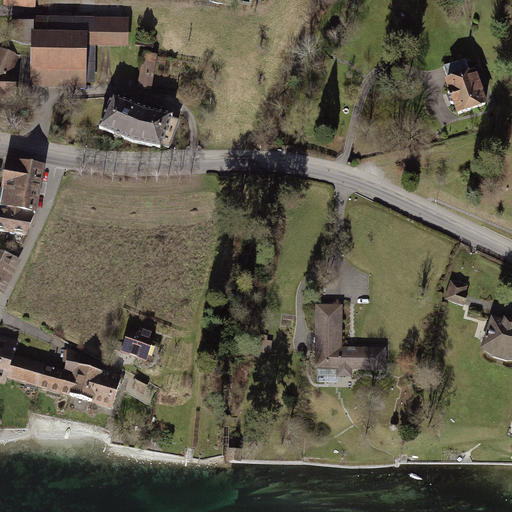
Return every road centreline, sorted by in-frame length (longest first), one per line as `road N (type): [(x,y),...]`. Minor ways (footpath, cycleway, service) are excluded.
road 1 (secondary): [(0,146),(117,165),(300,168),(347,179),(511,256)]
road 2 (track): [(222,162),(222,221),(200,326),(187,455)]
